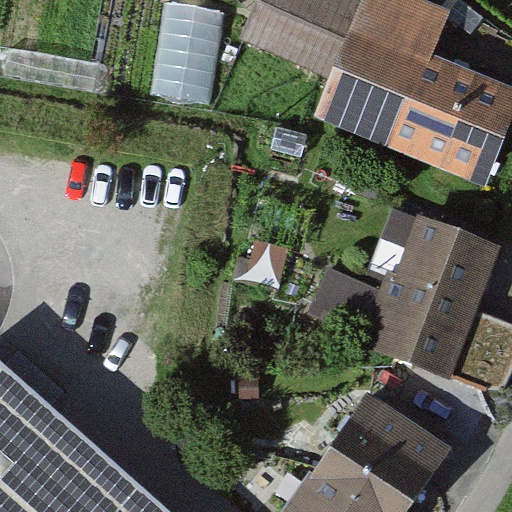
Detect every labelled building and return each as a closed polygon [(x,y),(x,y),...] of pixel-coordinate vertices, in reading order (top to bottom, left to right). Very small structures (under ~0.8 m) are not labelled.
[(216,112),(228,7),(168,0),(156,106),(216,112)] [(394,0),(386,18),(346,0),(275,0),(259,37),(355,80),(342,109),(506,182),(511,169),(511,98),(443,68),(460,29),(394,0)] [(511,261),(511,250),(439,224),(393,348),(470,376),(511,261)] [(282,291),(288,260),(254,253),(248,285),(282,291)] [(0,511),(178,511),(16,363),(0,380),(0,511)] [(431,511),(466,457),(384,405),(316,511),(431,511)]
